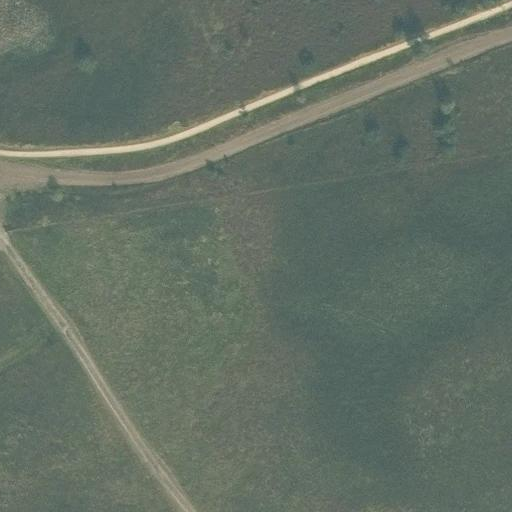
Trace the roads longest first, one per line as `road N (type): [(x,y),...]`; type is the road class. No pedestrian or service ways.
road 1 (track): [(511,35),(178,169),(108,179),(0,172)]
road 2 (track): [(0,233),(190,511)]
